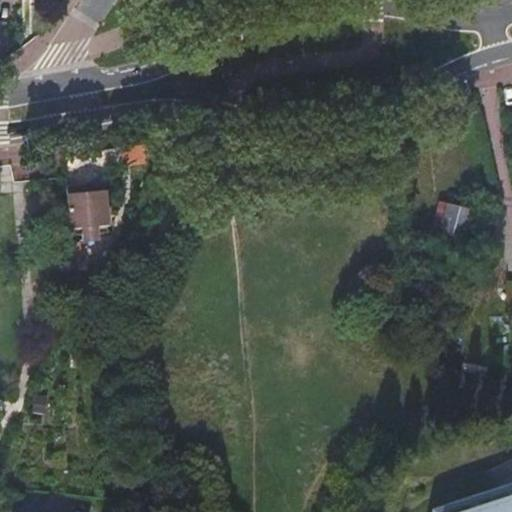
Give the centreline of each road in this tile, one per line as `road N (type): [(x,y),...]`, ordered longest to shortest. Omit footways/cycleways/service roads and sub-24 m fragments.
road 1 (secondary): [(48,107),(91,123),(323,120),(401,102),(472,68),(503,32)]
road 2 (secondary): [(503,32),(371,3),(220,34),(152,71),(93,79),(48,107)]
road 3 (unknown): [(48,107),(40,183),(0,351)]
road 4 (residential): [(48,107),(59,57),(98,0)]
